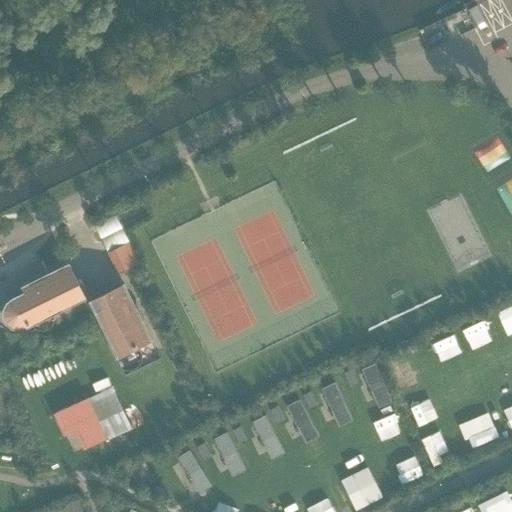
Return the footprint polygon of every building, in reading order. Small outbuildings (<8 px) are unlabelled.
[(511,162),(498,139),(473,153),(489,180),(511,166),(511,162)] [(511,183),(497,189),(511,225),(511,183)] [(143,201),(121,211),(128,228),(150,218),(143,201)] [(128,241),(106,250),(117,274),(138,264),(128,241)] [(176,255),(218,353),(217,260),(209,241),(176,255)] [(85,296),(69,264),(23,286),(26,292),(13,298),(8,302),(5,308),(5,315),(8,321),(13,325),(20,326),(26,325),(85,296)] [(151,339),(123,283),(91,299),(119,355),(151,339)] [(511,304),(498,311),(509,334),(511,332),(511,304)] [(463,327),(474,348),(493,339),(482,318),(463,327)] [(449,329),(432,337),(438,350),(455,341),(449,329)] [(420,383),(410,355),(391,361),(401,389),(420,383)] [(376,356),(360,362),(377,403),(393,397),(376,356)] [(339,422),(353,416),(337,379),(323,385),(339,422)] [(111,386),(52,409),(61,432),(74,427),(81,446),(127,427),(111,386)] [(306,439),(320,431),(300,396),(286,404),(306,439)] [(420,425),(438,419),(431,398),(413,404),(420,425)] [(508,432),(511,430),(511,406),(499,412),(508,432)] [(383,441),(402,433),(392,410),(373,418),(383,441)] [(253,418),(271,455),(284,449),(266,412),(253,418)] [(467,433),(471,446),(495,439),(491,426),(467,433)] [(422,435),(432,456),(449,449),(439,427),(422,435)] [(216,435),(230,475),(246,470),(231,429),(216,435)] [(193,448),(178,457),(199,491),(214,482),(193,448)] [(396,459),(400,478),(421,474),(418,455),(396,459)] [(364,474),(346,483),(357,506),(375,498),(364,474)] [(485,511),(511,511),(511,507),(505,490),(481,500),(485,511)] [(307,506),(309,511),(336,511),(328,495),(307,506)] [(210,511),(235,511),(237,506),(213,501),(210,511)] [(476,511),(473,502),(450,510),(450,511),(476,511)]
